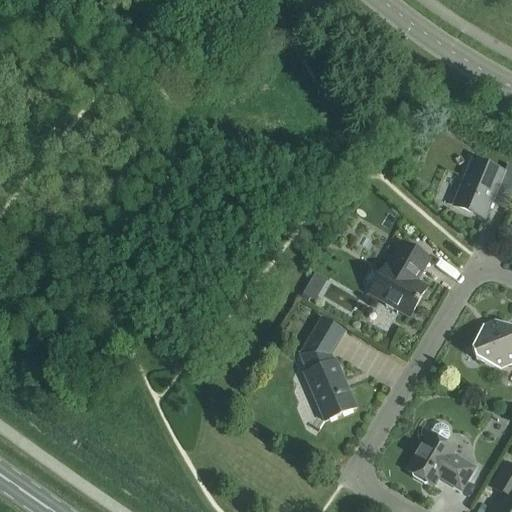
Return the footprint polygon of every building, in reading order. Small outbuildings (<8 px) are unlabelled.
[(471,161),(452,207),(485,221),(495,196),(509,202),(511,195),(511,168),(507,167),(503,174),(471,161)] [(386,265),(369,295),(384,304),(385,308),(392,312),(396,311),(409,319),(427,289),(416,283),(429,260),(401,244),(388,266),(386,265)] [(304,376),(324,423),(356,410),(335,362),(333,363),(330,357),(344,334),(321,321),(300,355),(299,356),(307,374),(304,376)] [(511,329),(494,322),(492,327),(487,329),(482,327),(471,352),(475,362),(499,372),(511,366),(511,329)] [(438,426),(432,428),(406,472),(411,475),(413,480),(423,486),(428,485),(433,488),(438,479),(460,492),(473,470),(451,457),(455,451),(442,444),(447,437),(445,431),(438,426)] [(494,511),(511,511),(511,468),(506,465),(491,489),(504,497),(494,511)]
